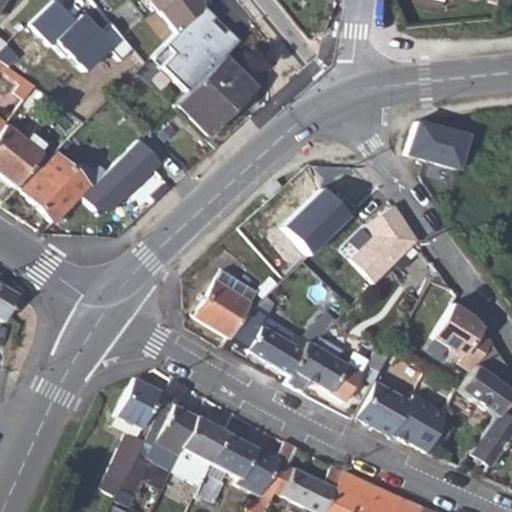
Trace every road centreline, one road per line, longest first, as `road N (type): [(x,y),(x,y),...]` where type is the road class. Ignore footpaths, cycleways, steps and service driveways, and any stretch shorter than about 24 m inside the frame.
road 1 (residential): [(488,511),(350,452),(103,316)]
road 2 (tertiary): [(347,97),(171,241),(103,316)]
road 3 (residential): [(347,97),(370,144),(511,346)]
road 4 (tertiary): [(103,316),(3,511)]
road 5 (tertiary): [(511,76),(347,97)]
road 6 (residential): [(260,0),(347,97)]
road 7 (residential): [(0,238),(103,316)]
